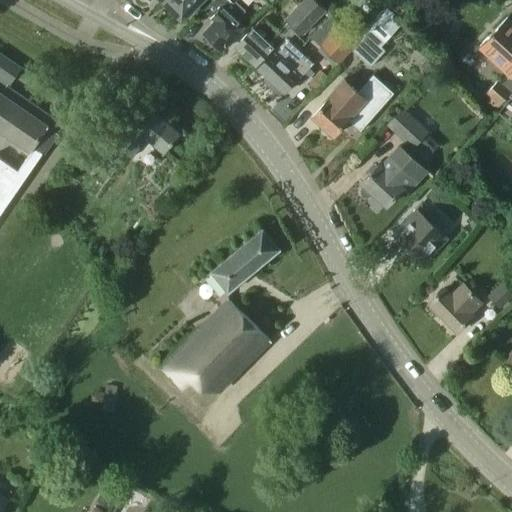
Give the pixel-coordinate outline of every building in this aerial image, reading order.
[(166,0),(175,8),(174,13),(178,17),(183,16),(183,17),(200,0),(166,0)] [(228,0),(229,0),(224,5),(223,4),(213,15),(216,18),(203,32),(222,50),(245,25),(234,15),(238,11),(241,13),(245,9),(236,1),(237,0),(228,0)] [(257,64),(274,46),(293,26),(303,35),(327,9),(317,0),(303,0),(285,19),(287,21),(279,30),(263,16),(236,46),(257,64)] [(352,49),(352,50),(370,66),(384,51),(380,47),(403,22),(388,8),(358,40),(359,41),(352,49)] [(310,37),(339,64),(352,50),(352,49),(359,41),(358,40),(357,41),(330,15),(310,37)] [(503,85),(511,93),(511,20),(508,16),(479,47),(511,77),(503,85)] [(281,94),(285,90),(286,91),(313,63),(286,38),(259,67),(268,75),(264,78),(265,84),(276,94),(281,94)] [(0,132),(31,154),(17,173),(0,160),(0,213),(3,208),(42,155),(41,155),(61,126),(5,87),(7,83),(9,85),(20,69),(0,54),(0,132)] [(373,75),(359,92),(344,79),(327,99),(328,100),(314,116),(324,125),(321,128),(321,131),(328,137),(331,136),(334,133),(335,134),(348,119),(361,130),(393,93),(373,75)] [(496,110),(511,95),(511,93),(503,85),(499,81),(483,97),(496,110)] [(429,130),(403,107),(386,125),(412,149),(429,130)] [(164,152),(181,132),(177,129),(179,127),(174,123),(172,125),(156,111),(139,131),(140,132),(130,144),(137,150),(147,138),(164,152)] [(104,160),(126,134),(115,126),(94,151),(104,160)] [(400,144),(391,155),(380,166),(379,165),(363,181),(366,184),(364,186),(361,189),(360,191),(361,194),(364,197),(367,198),(370,197),(374,193),(387,205),(403,188),(407,192),(428,170),(400,144)] [(438,219),(423,204),(394,236),(424,263),(448,236),(434,223),(438,219)] [(228,291),(279,249),(262,229),(211,271),(228,291)] [(506,278),(488,296),(500,309),(511,296),(511,284),(507,279),(506,278)] [(472,312),(482,301),(463,283),(452,294),(445,287),(429,302),(432,306),(430,308),(436,314),(438,312),(457,332),(475,315),(472,312)] [(229,298),(188,338),(159,368),(176,385),(196,364),(220,389),(270,340),(229,298)] [(113,413),(117,386),(106,384),(105,393),(93,391),(91,401),(104,403),(103,412),(113,413)]
